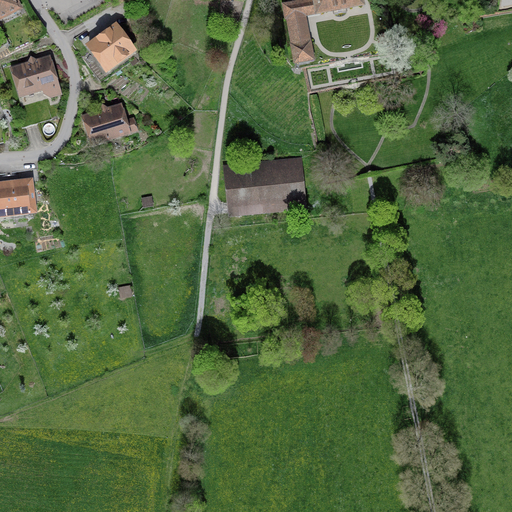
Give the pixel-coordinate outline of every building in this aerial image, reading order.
[(21,0),(0,0),(0,22),(26,10),(21,0)] [(292,0),(293,4),(285,6),(287,18),(288,18),(296,61),(310,58),(303,14),(318,11),(319,13),(360,5),(359,0),(292,0)] [(121,22),(89,45),(113,75),(144,52),(121,22)] [(52,58),(14,69),(22,99),(46,92),(52,100),(64,96),(52,58)] [(126,106),(85,118),(94,147),(134,136),(126,106)] [(303,160),(225,168),(230,216),(310,206),(303,160)] [(36,180),(13,183),(18,218),(40,215),(36,180)] [(0,220),(18,218),(13,183),(0,184),(0,220)] [(152,196),(141,198),(143,208),(153,207),(152,196)]
